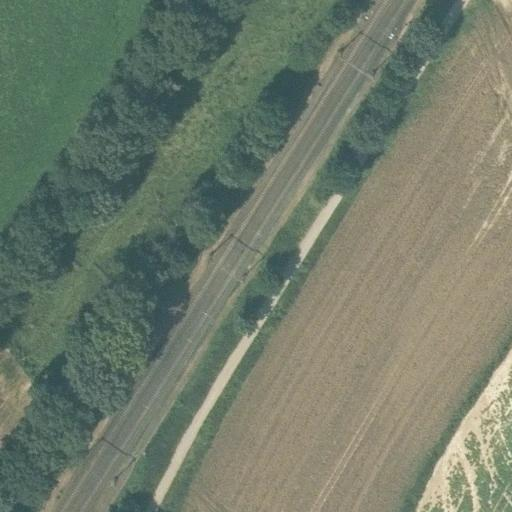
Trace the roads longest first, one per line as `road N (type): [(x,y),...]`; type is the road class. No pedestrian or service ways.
road 1 (track): [(148,511),(221,378),(463,0)]
road 2 (track): [(0,293),(209,0)]
